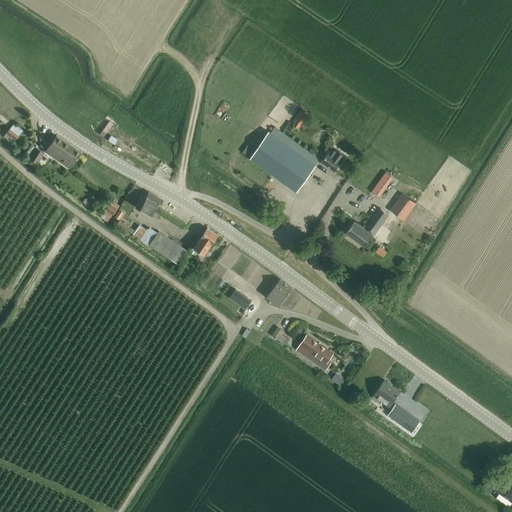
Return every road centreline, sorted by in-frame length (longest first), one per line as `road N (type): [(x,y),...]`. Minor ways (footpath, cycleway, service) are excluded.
road 1 (tertiary): [(511,438),(216,222),(85,145),(0,72)]
road 2 (track): [(0,150),(228,325),(225,348),(120,511)]
